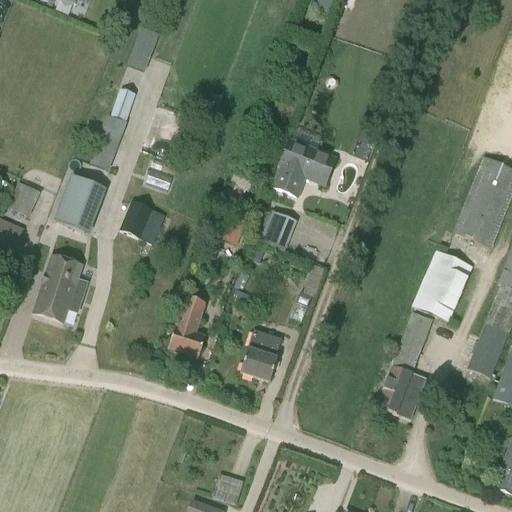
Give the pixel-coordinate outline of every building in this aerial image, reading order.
[(126,67),(143,74),(157,37),(140,31),(126,67)] [(118,91),(108,119),(125,125),(135,96),(118,91)] [(106,173),(120,138),(101,131),(88,166),(106,173)] [(333,162),(287,143),(268,190),(291,199),(300,179),(323,188),(333,162)] [(511,197),(511,172),(481,160),(450,237),(489,253),(511,197)] [(254,177),(235,170),(224,195),(241,202),(244,194),(247,195),(254,177)] [(105,191),(69,178),(52,224),(87,238),(105,191)] [(17,185),(6,210),(27,219),(37,194),(17,185)] [(166,220),(130,204),(118,233),(151,248),(158,231),(161,232),(166,220)] [(226,210),(219,207),(216,214),(223,217),(215,241),(234,248),(246,217),(226,209),(226,210)] [(284,253),(296,223),(271,212),(264,231),(258,228),(253,241),(284,253)] [(23,231),(0,221),(0,261),(8,265),(9,263),(17,266),(26,248),(18,244),(23,231)] [(511,251),(465,375),(488,386),(511,327),(511,251)] [(471,270),(434,253),(409,309),(448,325),(471,270)] [(62,326),(66,313),(74,316),(84,284),(76,282),(80,269),(50,259),(31,316),(62,326)] [(323,272),(311,268),(301,296),(298,295),(288,321),(300,326),(311,299),(314,300),(323,272)] [(204,340),(194,337),(204,305),(184,298),(166,353),(197,363),(204,340)] [(431,323),(410,315),(374,410),(409,424),(425,382),(411,377),(431,323)] [(280,342),(252,333),(238,377),(268,386),(276,361),(274,360),(280,342)] [(511,352),(510,351),(491,402),(511,410),(511,352)] [(511,435),(491,491),(511,498),(511,435)] [(242,484),(217,477),(210,501),(235,508),(242,484)]
